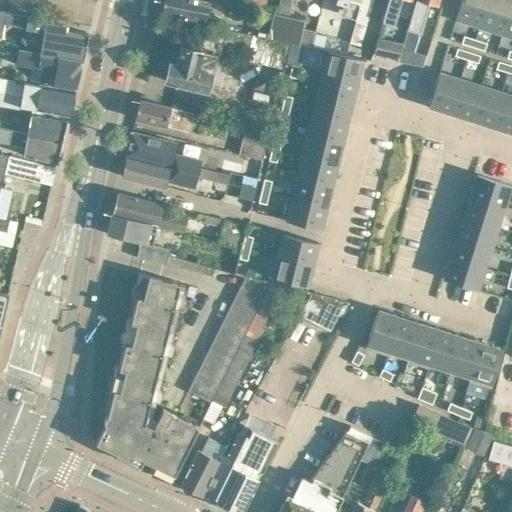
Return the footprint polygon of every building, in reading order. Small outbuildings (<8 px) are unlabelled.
[(210,1),(206,0),(164,0),(162,13),(221,25),(223,18),(207,15),(210,1)] [(278,0),(276,12),(287,15),(290,0),(278,0)] [(336,0),(336,3),(343,5),(341,10),(357,14),(360,0),(336,0)] [(360,0),(357,14),(349,44),(359,47),(372,0),(360,0)] [(388,0),(384,14),(382,22),(394,25),(401,0),(388,0)] [(415,0),(416,1),(407,30),(420,34),(428,4),(437,7),(439,0),(415,0)] [(478,27),(486,0),(461,0),(455,19),(478,27)] [(502,34),(511,0),(486,0),(478,27),(502,34)] [(511,37),(511,0),(502,34),(511,37)] [(86,44),(89,33),(65,30),(65,25),(45,21),(43,18),(9,12),(7,24),(26,27),(26,28),(44,31),(40,52),(82,60),(86,44)] [(298,44),(304,19),(287,15),(276,12),(274,12),(270,27),(254,25),(251,35),(290,42),(298,44)] [(252,37),(219,29),(217,37),(250,46),(252,37)] [(473,47),(475,39),(464,36),(461,43),(473,47)] [(376,37),(373,53),(398,58),(401,43),(376,37)] [(165,81),(203,90),(206,90),(212,68),(214,68),(220,42),(204,38),(201,50),(181,45),(177,63),(170,61),(165,81)] [(487,43),(475,39),(473,47),(484,50),(487,43)] [(279,71),(284,57),(251,44),(242,67),(263,75),(266,66),(279,71)] [(466,59),(469,52),(457,48),(455,56),(466,59)] [(80,67),(82,60),(40,52),(18,49),(15,65),(32,67),(32,69),(38,69),(38,67),(44,68),(41,80),(76,86),(81,67),(80,67)] [(357,79),(362,58),(323,49),(318,70),(357,79)] [(478,63),(480,55),(469,52),(466,59),(478,63)] [(287,55),(285,64),(292,65),(299,67),(302,58),(301,58),(289,55),(287,55)] [(395,76),(399,63),(372,56),(369,69),(395,76)] [(508,72),(510,65),(498,61),(496,69),(508,72)] [(292,65),(289,75),(297,77),(299,67),(292,65)] [(352,101),(357,79),(318,70),(317,72),(322,73),(317,92),(352,101)] [(449,112),(460,78),(439,71),(437,76),(428,105),(449,112)] [(75,90),(0,77),(0,92),(21,96),(20,106),(33,108),(32,114),(54,118),(55,112),(64,113),(69,114),(75,90)] [(470,119),(480,85),(460,78),(449,112),(470,119)] [(491,125),(501,91),(480,85),(470,119),(491,125)] [(511,132),(511,129),(511,94),(501,91),(491,125),(511,132)] [(347,122),(352,101),(317,92),(312,114),(347,122)] [(285,95),(282,106),(290,108),(292,97),(285,95)] [(192,112),(140,99),(135,120),(164,127),(187,133),(192,112)] [(287,120),(290,108),(282,106),(279,118),(287,120)] [(63,119),(64,113),(55,112),(54,118),(32,114),(29,133),(63,141),(68,119),(63,119)] [(342,143),(347,122),(312,114),(307,135),(342,143)] [(262,160),(269,131),(246,125),(239,154),(262,160)] [(57,163),(63,141),(29,133),(0,127),(0,142),(26,147),(25,155),(57,163)] [(132,130),(126,155),(198,173),(200,167),(202,159),(174,152),(177,141),(132,130)] [(336,164),(342,143),(307,135),(302,156),(336,164)] [(274,137),(271,149),(279,150),(282,139),(274,137)] [(276,162),(279,150),(271,149),(269,160),(276,162)] [(0,165),(7,167),(9,156),(0,153),(0,165)] [(198,173),(126,155),(121,174),(123,176),(166,186),(167,180),(195,187),(197,178),(198,173)] [(56,167),(9,156),(7,167),(5,173),(52,184),(56,167)] [(331,186),(336,164),(302,156),(302,157),(297,177),(331,186)] [(198,173),(197,178),(212,182),(214,171),(200,167),(198,173)] [(214,171),(212,182),(226,185),(229,175),(214,171)] [(504,205),(511,184),(477,174),(470,194),(504,205)] [(326,207),(331,186),(297,177),(292,197),(287,196),(287,197),(326,207)] [(264,179),(261,190),(269,192),(272,181),(264,179)] [(121,180),(120,190),(145,194),(146,184),(121,180)] [(266,204),(269,192),(261,190),(258,202),(266,204)] [(161,209),(163,203),(117,192),(112,212),(156,224),(184,231),(188,216),(161,209)] [(498,226),(504,205),(470,194),(464,215),(498,226)] [(321,228),(326,207),(287,197),(282,219),(321,228)] [(156,227),(156,224),(112,212),(107,233),(139,241),(135,256),(164,264),(167,253),(168,248),(151,244),(153,237),(155,236),(157,228),(156,227)] [(223,218),(202,212),(200,220),(223,226),(220,241),(240,247),(245,226),(223,218)] [(491,247),(498,226),(464,215),(457,236),(491,247)] [(312,264),(318,242),(283,233),(278,254),(273,253),(273,254),(312,264)] [(245,235),(242,246),(250,248),(253,237),(245,235)] [(484,268),(491,247),(457,236),(450,257),(484,268)] [(247,260),(250,248),(242,246),(239,258),(247,260)] [(214,267),(167,253),(164,264),(212,275),(214,267)] [(307,286),(312,264),(273,254),(268,276),(307,286)] [(478,289),(484,268),(450,257),(444,278),(478,289)] [(139,272),(138,274),(132,297),(136,298),(131,319),(127,318),(121,344),(125,345),(119,366),(115,365),(109,391),(113,392),(105,424),(95,442),(116,452),(115,454),(140,466),(142,462),(150,465),(147,470),(171,482),(199,426),(162,408),(153,426),(145,422),(180,283),(139,272)] [(211,402),(238,349),(271,283),(245,276),(187,391),(211,402)] [(271,283),(238,349),(211,402),(224,408),(256,344),(253,343),(282,286),(271,283)] [(0,329),(8,293),(0,291),(0,329)] [(348,302),(311,293),(298,315),(331,330),(338,316),(340,317),(348,302)] [(386,355),(398,316),(377,310),(365,348),(386,355)] [(407,361),(419,323),(398,316),(386,355),(387,355),(389,351),(405,356),(408,357),(406,361),(407,361)] [(430,364),(440,330),(419,323),(407,361),(428,368),(430,364)] [(450,370),(461,336),(440,330),(430,364),(450,370)] [(470,381),(482,343),(461,336),(450,370),(470,376),(469,381),(470,381)] [(491,388),(503,350),(482,343),(470,381),(491,388)] [(364,354),(357,351),(351,361),(358,365),(364,354)] [(393,374),(382,368),(379,375),(389,381),(393,374)] [(425,401),(429,390),(422,387),(417,398),(425,401)] [(436,393),(429,390),(425,401),(432,404),(436,393)] [(511,396),(495,394),(493,407),(511,409),(511,396)] [(457,414),(460,407),(450,403),(447,410),(457,414)] [(473,427),(420,405),(412,425),(465,447),(465,446),(473,427)] [(471,411),(460,407),(457,414),(468,419),(471,411)] [(332,511),(342,492),(358,456),(368,434),(350,425),(348,430),(346,429),(346,430),(348,431),(342,445),(339,444),(332,457),(328,454),(310,480),(301,476),(287,505),(282,503),(277,511),(332,511)] [(241,511),(276,440),(248,427),(235,456),(224,450),(219,460),(203,497),(213,502),(236,511),(241,511)] [(484,453),(491,435),(483,431),(473,427),(465,446),(484,453)] [(368,435),(358,456),(372,463),(382,442),(368,435)] [(511,511),(511,451),(492,446),(487,464),(511,471),(511,511)] [(203,497),(219,460),(196,450),(180,486),(203,497)] [(372,511),(385,487),(384,486),(371,480),(361,503),(356,501),(351,511),(372,511)] [(398,511),(419,511),(425,499),(409,492),(398,511)]
